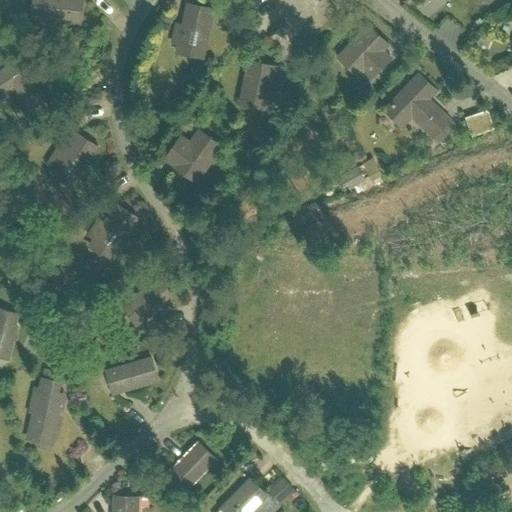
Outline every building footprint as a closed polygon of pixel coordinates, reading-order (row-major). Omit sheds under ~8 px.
[(86,0),(31,0),(30,22),(84,27),(86,0)] [(221,13),(186,4),(173,55),(208,64),(221,13)] [(367,95),(407,57),(369,27),(337,62),(367,95)] [(28,53),(0,72),(0,100),(14,91),(29,112),(47,99),(33,79),(42,73),(28,53)] [(271,64),(247,58),(232,115),(256,121),(262,97),(281,102),(286,81),(268,76),(271,64)] [(434,90),(414,70),(377,106),(399,130),(410,118),(435,139),(454,125),(430,99),(434,90)] [(226,151),(203,132),(172,169),(195,188),(226,151)] [(77,193),(103,152),(78,136),(52,177),(77,193)] [(511,153),(500,166),(511,177),(511,153)] [(118,263),(141,220),(111,204),(88,247),(118,263)] [(122,299),(138,322),(176,295),(160,273),(122,299)] [(26,311),(0,309),(0,357),(8,359),(26,311)] [(109,364),(115,391),(160,379),(153,353),(109,364)] [(40,383),(34,382),(20,433),(50,441),(63,389),(59,387),(61,379),(43,374),(40,383)] [(187,477),(209,448),(187,432),(165,461),(187,477)] [(276,511),(282,506),(252,478),(222,510),(224,511),(276,511)] [(142,511),(143,496),(116,495),(115,511),(142,511)]
